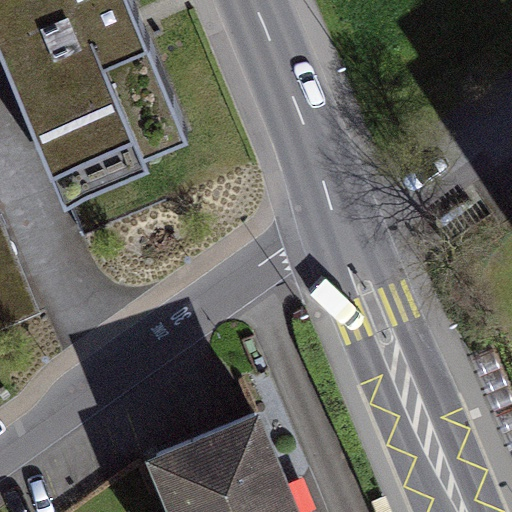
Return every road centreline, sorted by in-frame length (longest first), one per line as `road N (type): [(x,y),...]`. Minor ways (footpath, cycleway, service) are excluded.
road 1 (residential): [(337,225),(0,458)]
road 2 (residential): [(337,225),(458,511)]
road 3 (residential): [(251,0),(337,225)]
